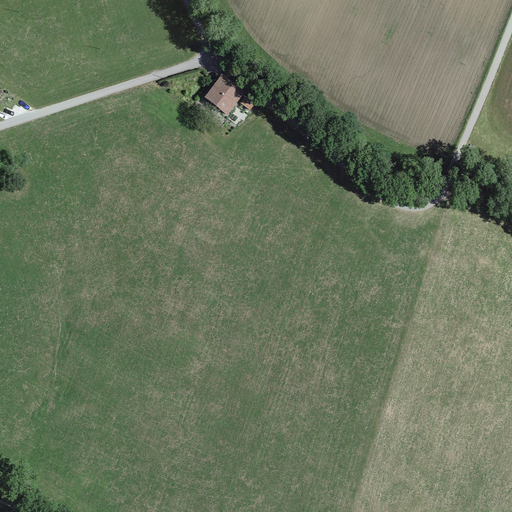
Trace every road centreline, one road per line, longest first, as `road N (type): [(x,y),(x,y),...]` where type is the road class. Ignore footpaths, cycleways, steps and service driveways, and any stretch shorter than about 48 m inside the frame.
road 1 (unclassified): [(511,22),(453,168),(433,202),(421,207),(388,201),(212,58)]
road 2 (unclassified): [(212,58),(0,126)]
